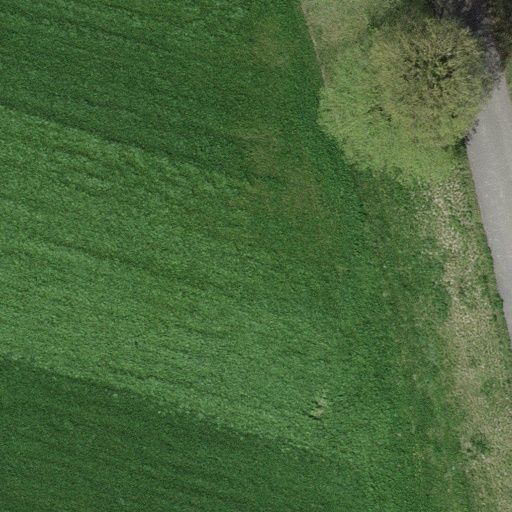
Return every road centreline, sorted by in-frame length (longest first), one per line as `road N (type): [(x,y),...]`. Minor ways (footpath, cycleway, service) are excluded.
road 1 (track): [(452,511),(400,196),(347,0)]
road 2 (unclassified): [(511,226),(457,0)]
